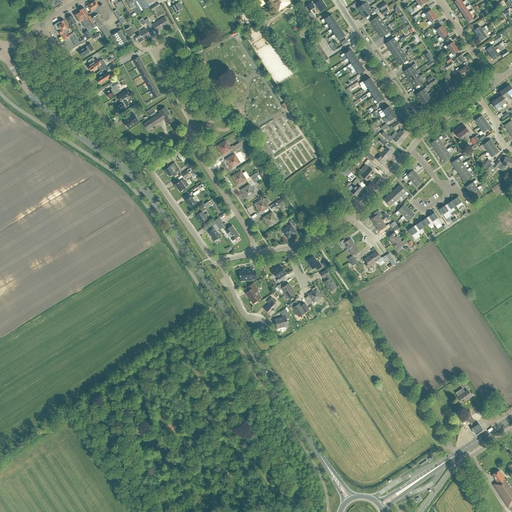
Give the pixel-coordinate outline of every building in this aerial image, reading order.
[(109,0),(111,2),(114,1),(116,4),(115,4),(118,9),(121,7),(120,5),(122,4),(120,1),(118,2),(116,0),(109,0)] [(126,0),(127,2),(132,9),(136,7),(133,2),(136,0),(126,0)] [(136,0),(133,2),(136,7),(139,13),(140,13),(142,12),(149,7),(144,0),(136,0)] [(270,0),(277,10),(281,8),(282,8),(290,3),(287,0),(270,0)] [(312,2),(306,6),(309,11),(316,6),(319,11),(321,9),(326,6),(321,0),(319,2),(318,0),(313,4),(312,2)] [(364,3),(357,8),(360,13),(370,7),(368,4),(372,1),(371,0),(362,0),(362,1),(364,3)] [(424,0),(419,0),(417,2),(419,4),(416,6),(418,9),(420,7),(420,6),(426,2),(424,0)] [(466,0),(465,0),(462,2),(463,3),(458,6),(461,11),(466,8),(466,7),(464,4),(468,2),(466,0)] [(99,7),(95,1),(87,6),(91,12),(94,11),(97,15),(93,18),(99,28),(100,28),(106,38),(111,35),(101,20),(103,18),(104,19),(109,16),(102,5),(103,5),(102,4),(99,7)] [(381,11),(388,6),(385,2),(378,6),(381,11)] [(176,4),(170,7),(174,13),(180,10),(176,4)] [(466,8),(461,11),(465,16),(470,13),(469,12),(467,9),(471,7),(470,5),(466,7),(466,8)] [(370,7),(360,13),(364,18),(373,12),(375,10),(374,8),(372,9),(370,7)] [(89,16),(84,8),(79,11),(79,12),(75,15),(79,22),(81,21),(85,28),(94,23),(90,15),(89,16)] [(389,12),(386,8),(380,12),(383,16),(389,12)] [(114,11),(113,12),(121,25),(122,24),(126,22),(122,15),(121,16),(117,9),(114,11)] [(428,18),(434,14),(431,9),(425,13),(424,13),(422,14),(423,17),(426,15),(428,18)] [(470,13),(465,16),(468,22),(473,18),(471,14),(474,12),(473,10),(469,12),(470,13)] [(301,20),(306,15),(302,11),(297,16),(301,20)] [(328,24),(335,20),(331,14),(325,19),(324,18),(321,20),(322,22),(325,20),(328,24)] [(434,14),(428,18),(430,21),(427,22),(429,25),(431,23),(431,22),(437,18),(434,14)] [(79,26),(72,15),(67,18),(71,25),(74,24),(78,30),(80,28),(79,26)] [(374,27),(383,21),(379,15),(370,21),(374,27)] [(477,20),(479,26),(488,22),(486,16),(477,20)] [(158,21),(163,28),(169,24),(164,17),(158,21)] [(153,26),(152,25),(148,18),(145,20),(150,28),(153,26)] [(57,25),(56,27),(59,31),(61,35),(64,40),(70,37),(73,42),(78,39),(74,32),(72,32),(71,30),(70,29),(64,20),(60,22),(57,25)] [(328,24),(324,26),(326,28),(329,26),(331,29),(338,25),(335,20),(328,24)] [(158,21),(152,25),(153,26),(156,32),(163,28),(158,21)] [(374,27),(377,33),(386,27),(383,21),(374,27)] [(487,32),(497,26),(495,24),(489,28),(489,27),(477,35),(481,40),(487,36),(485,34),(487,32)] [(331,29),(328,31),(329,33),(332,31),(335,34),(335,35),(342,30),(338,25),(331,29)] [(438,34),(445,30),(442,25),(436,30),(435,29),(432,31),(434,33),(437,31),(438,34)] [(487,25),(481,29),(480,26),(477,28),(474,30),(477,35),(489,27),(487,25)] [(130,27),(125,30),(129,38),(133,43),(136,41),(137,43),(144,40),(139,32),(135,35),(130,27)] [(388,29),(386,27),(377,33),(381,38),(390,32),(391,30),(390,28),(388,29)] [(150,36),(146,28),(139,32),(144,40),(150,36)] [(129,44),(120,30),(110,37),(119,50),(129,44)] [(335,35),(335,34),(331,36),(333,38),(336,36),(339,40),(345,36),(342,30),(335,35)] [(424,34),(427,38),(433,35),(429,30),(424,34)] [(445,30),(438,34),(440,37),(438,39),(439,41),(442,39),(441,38),(448,34),(445,30)] [(83,33),(87,40),(91,37),(87,31),(83,33)] [(389,49),(397,43),(394,38),(385,44),(389,49)] [(449,50),(456,46),(453,42),(447,46),(446,45),(443,47),(445,49),(447,47),(449,50)] [(502,42),(500,44),(494,48),(493,45),(490,47),(489,47),(486,49),(490,54),(502,46),(504,45),(502,42)] [(83,49),(79,52),(82,56),(86,54),(91,51),(94,49),(90,43),(87,46),(83,48),(83,49)] [(389,49),(392,55),(401,49),(397,43),(389,49)] [(504,45),(502,46),(490,54),(493,59),(497,57),(499,55),(498,53),(508,46),(506,43),(504,45)] [(456,46),(449,50),(451,53),(449,55),(450,57),(453,55),(452,54),(458,50),(456,46)] [(348,58),(354,54),(351,49),(345,53),(344,52),(340,55),(342,57),(345,55),(348,58)] [(392,55),(396,60),(405,54),(401,49),(392,55)] [(432,59),(428,52),(424,55),(428,62),(432,59)] [(348,58),(344,60),(340,63),(341,65),(349,60),(351,63),(352,64),(358,60),(354,54),(348,58)] [(408,60),(405,54),(396,60),(400,66),(408,60)] [(461,54),(457,57),(455,59),(457,61),(459,60),(460,63),(465,60),(461,54)] [(137,67),(143,64),(139,56),(133,60),(137,67)] [(90,64),(87,65),(91,71),(97,67),(100,71),(107,66),(102,59),(99,61),(97,59),(95,60),(93,57),(88,61),(90,64)] [(351,63),(347,66),(345,67),(346,69),(352,65),(355,68),(355,69),(362,65),(358,60),(352,64),(351,63)] [(451,61),(445,65),(444,65),(447,70),(453,66),(451,61)] [(465,66),(462,68),(466,74),(471,71),(466,65),(468,64),(466,62),(463,63),(465,66)] [(115,68),(113,63),(106,68),(108,72),(115,68)] [(143,64),(137,67),(142,75),(147,72),(143,64)] [(407,77),(416,71),(414,67),(416,66),(415,64),(403,71),(407,77)] [(355,69),(355,68),(351,71),(352,73),(356,70),(359,75),(365,70),(362,65),(355,69)] [(466,74),(462,68),(459,70),(458,67),(455,69),(457,72),(458,71),(462,77),(466,74)] [(407,77),(411,83),(423,75),(422,74),(420,76),(416,71),(407,77)] [(111,77),(108,72),(104,75),(97,79),(100,84),(111,77)] [(152,80),(147,72),(142,75),(146,83),(152,80)] [(424,77),(423,75),(411,83),(414,88),(424,82),(421,78),(424,77)] [(367,87),(373,82),(370,77),(364,81),(363,81),(359,83),(360,85),(364,83),(366,86),(367,87)] [(436,82),(434,78),(427,83),(430,87),(436,82)] [(110,85),(113,89),(111,90),(110,89),(108,91),(106,93),(109,98),(112,96),(114,95),(120,91),(116,85),(119,84),(117,80),(110,85)] [(152,80),(146,83),(150,90),(156,87),(152,80)] [(367,87),(366,86),(363,89),(364,91),(368,88),(370,91),(370,92),(377,88),(373,82),(367,87)] [(156,87),(150,90),(154,98),(160,95),(156,87)] [(415,95),(418,100),(428,94),(426,91),(428,90),(426,87),(415,95)] [(370,92),(370,91),(366,94),(367,96),(371,93),(373,97),(374,97),(380,93),(377,88),(370,92)] [(509,95),(504,88),(499,92),(501,95),(504,98),(507,96),(510,100),(511,98),(509,95)] [(130,95),(127,90),(116,97),(120,101),(121,103),(118,104),(118,105),(115,107),(119,112),(126,108),(126,107),(127,106),(127,107),(129,105),(126,100),(127,99),(126,97),(130,95)] [(374,97),(373,97),(370,99),(371,101),(375,99),(377,103),(384,99),(380,93),(374,97)] [(431,99),(428,94),(418,100),(422,105),(431,99)] [(501,95),(496,98),(501,105),(502,104),(505,102),(507,107),(510,105),(507,101),(506,101),(504,98),(501,95)] [(501,105),(496,98),(491,101),(496,108),(500,106),(503,110),(505,109),(502,104),(501,105)] [(386,115),(392,111),(389,106),(383,110),(382,109),(378,112),(379,114),(383,111),(385,115),(386,115)] [(168,124),(174,120),(165,107),(159,111),(160,113),(144,124),(148,130),(164,119),(168,124)] [(147,111),(151,116),(156,113),(152,108),(147,111)] [(386,115),(385,115),(382,117),(383,119),(385,123),(389,120),(390,121),(396,117),(392,111),(386,115)] [(133,113),(128,116),(130,119),(124,122),(128,128),(138,121),(133,113)] [(478,127),(486,121),(481,115),(474,121),(474,120),(471,122),(473,125),(475,123),(478,127)] [(490,127),(486,121),(478,127),(481,131),(478,133),(480,135),(483,133),(490,127)] [(458,138),(468,131),(463,124),(454,131),(458,138)] [(402,128),(398,133),(404,139),(409,133),(402,128)] [(389,135),(388,136),(383,131),(381,134),(390,142),(392,139),(393,138),(389,135)] [(398,133),(393,138),(392,139),(399,145),(404,139),(398,133)] [(479,140),(476,135),(471,139),(474,144),(479,140)] [(442,144),(439,140),(442,138),(441,136),(431,143),(435,149),(442,144)] [(246,144),(244,141),(241,137),(237,140),(239,143),(233,146),(235,150),(246,144)] [(487,151),(494,146),(490,140),(482,145),(479,147),(480,150),(484,147),(487,151)] [(223,155),(231,149),(226,141),(218,146),(223,155)] [(442,144),(435,149),(439,155),(446,150),(443,146),(446,144),(445,142),(442,144)] [(246,144),(235,150),(237,153),(244,148),(247,146),(246,144)] [(486,157),(488,160),(482,167),(486,170),(485,170),(487,172),(488,171),(488,172),(492,166),(494,163),(489,159),(491,158),(491,157),(499,152),(494,146),(487,151),(489,155),(486,157)] [(386,147),(381,152),(388,158),(392,152),(386,147)] [(446,150),(439,155),(443,161),(450,156),(447,152),(450,150),(449,148),(446,150)] [(366,155),(371,160),(374,157),(369,152),(366,155)] [(388,158),(381,152),(376,158),(383,164),(388,158)] [(240,163),(235,154),(226,160),(232,168),(240,163)] [(463,158),(462,156),(452,162),(456,169),(463,164),(460,160),(463,158)] [(497,160),(494,163),(492,166),(495,169),(496,168),(498,169),(501,170),(504,169),(506,167),(509,168),(511,158),(505,156),(502,165),(500,164),(501,163),(497,160)] [(371,177),(375,172),(373,170),(375,167),(370,162),(367,165),(369,167),(363,173),(361,176),(367,181),(371,176),(371,177)] [(463,164),(456,169),(460,175),(467,170),(464,166),(467,164),(466,162),(463,164)] [(169,176),(175,173),(172,170),(174,168),(175,169),(178,167),(175,163),(172,165),(165,170),(169,176)] [(363,173),(369,167),(367,165),(366,164),(360,170),(363,173)] [(470,168),(467,170),(460,175),(464,181),(471,176),(468,172),(471,170),(470,168)] [(348,178),(351,181),(355,176),(352,173),(346,169),(343,172),(349,177),(348,178)] [(411,181),(418,175),(413,170),(404,177),(405,179),(408,177),(411,181)] [(240,171),(232,176),(238,185),(246,179),(240,171)] [(301,182),(309,176),(306,172),(298,178),(301,182)] [(507,177),(503,173),(499,176),(503,181),(507,177)] [(411,181),(408,183),(410,185),(413,182),(416,186),(422,181),(418,175),(411,181)] [(356,196),(363,188),(359,185),(361,182),(356,178),(352,183),(355,186),(350,191),(356,196)] [(186,182),(183,179),(181,181),(181,180),(175,184),(180,192),(186,188),(185,187),(189,185),(186,181),(186,182)] [(477,188),(474,184),(477,182),(476,180),(466,187),(470,193),(477,188)] [(254,185),(251,187),(249,185),(241,190),(246,198),(255,193),(254,191),(254,190),(255,189),(255,188),(255,187),(254,186),(254,185)] [(408,194),(400,185),(395,190),(400,196),(404,193),(407,195),(408,194)] [(480,186),(477,188),(470,193),(474,199),(481,194),(478,190),(481,188),(480,186)] [(427,187),(422,191),(433,204),(438,199),(427,187)] [(395,190),(389,195),(395,201),(399,198),(401,200),(403,199),(400,196),(395,190)] [(395,201),(389,195),(384,200),(390,206),(393,202),(396,205),(398,204),(395,201)] [(191,196),(185,200),(191,207),(196,203),(194,201),(197,199),(194,196),(192,198),(191,196)] [(458,197),(452,200),(456,206),(459,210),(464,207),(458,197)] [(264,198),(263,199),(263,198),(254,204),(260,212),(268,207),(267,205),(268,205),(268,203),(269,202),(267,199),(266,199),(264,198)] [(211,199),(204,204),(207,208),(214,203),(211,199)] [(456,206),(452,200),(445,205),(450,213),(455,210),(453,207),(456,206)] [(409,209),(404,204),(396,213),(397,215),(400,212),(404,215),(409,209)] [(450,213),(445,205),(439,209),(446,219),(451,215),(450,213)] [(409,209),(404,215),(401,218),(403,220),(405,217),(409,221),(414,214),(409,209)] [(375,225),(382,220),(379,216),(381,214),(379,210),(374,213),(375,216),(371,219),(375,225)] [(202,211),(196,215),(201,222),(207,218),(210,216),(207,213),(204,215),(202,211)] [(272,212),(263,217),(269,226),(277,221),(272,212)] [(441,222),(434,212),(429,216),(434,224),(435,226),(441,222)] [(434,224),(429,216),(421,221),(424,226),(427,224),(429,227),(434,224)] [(214,221),(217,226),(223,222),(219,217),(214,221)] [(295,225),(291,219),(288,221),(290,224),(282,230),(288,238),(296,233),(292,227),(295,225)] [(386,226),(382,220),(375,225),(379,231),(386,226)] [(208,232),(208,231),(207,231),(216,243),(216,242),(214,240),(220,236),(221,239),(222,238),(217,231),(220,229),(217,226),(214,221),(208,225),(210,228),(212,226),(214,228),(208,232)] [(424,226),(421,221),(413,226),(419,234),(423,231),(422,228),(424,226)] [(239,236),(232,225),(225,230),(232,241),(239,236)] [(419,234),(413,226),(408,230),(415,240),(420,236),(419,234)] [(392,243),(399,238),(395,232),(388,237),(392,243)] [(344,239),(339,242),(342,246),(345,245),(348,249),(352,246),(355,244),(351,238),(346,241),(344,239)] [(401,242),(399,238),(392,243),(396,249),(397,248),(400,246),(402,244),(404,246),(407,243),(405,240),(401,242)] [(352,246),(348,249),(352,255),(359,250),(355,244),(352,246)] [(373,259),(375,262),(381,258),(376,251),(370,255),(373,259)] [(373,259),(370,255),(364,259),(371,268),(373,267),(371,265),(375,262),(373,259)] [(317,262),(313,256),(306,260),(312,269),(315,267),(317,270),(322,266),(318,261),(317,262)] [(201,267),(205,275),(209,273),(206,265),(201,267)] [(286,274),(280,266),(277,268),(276,267),(271,270),(277,279),(276,280),(278,283),(284,279),(283,276),(286,274)] [(251,269),(247,269),(247,270),(239,272),(240,280),(249,279),(249,280),(257,279),(255,271),(251,271),(251,269)] [(325,276),(327,280),(324,282),(329,291),(336,287),(329,274),(326,270),(321,273),(323,278),(325,276)] [(285,285),(283,282),(277,286),(279,290),(278,290),(281,294),(283,292),(288,298),(295,293),(288,283),(285,285)] [(249,297),(251,300),(250,301),(252,303),(252,302),(253,303),(261,298),(257,291),(258,290),(253,283),(247,287),(249,290),(246,292),(249,296),(249,297)] [(307,294),(308,296),(305,298),(309,304),(310,306),(311,305),(310,303),(312,302),(313,303),(323,297),(316,287),(311,289),(312,291),(307,294)] [(274,299),(271,297),(266,302),(269,304),(264,309),(270,314),(277,305),(273,302),(274,299)] [(301,306),(299,303),(297,305),(294,301),(289,305),(292,309),(293,308),(299,317),(305,312),(309,309),(305,303),(301,306)] [(287,311),(285,308),(280,312),(282,314),(283,317),(275,319),(277,328),(288,325),(286,319),(289,319),(287,311)] [(467,385),(466,384),(462,377),(458,380),(463,387),(467,385)] [(464,401),(471,396),(467,390),(464,391),(462,388),(455,393),(457,396),(461,402),(463,401),(464,402),(464,401)] [(469,413),(465,416),(469,423),(474,420),(469,413)] [(471,429),(475,436),(483,430),(479,424),(471,429)] [(508,508),(511,505),(511,486),(510,484),(506,478),(505,479),(499,470),(498,471),(497,470),(496,471),(496,472),(492,475),(492,476),(493,478),(494,478),(497,482),(493,485),(501,498),(501,497),(508,508)]
